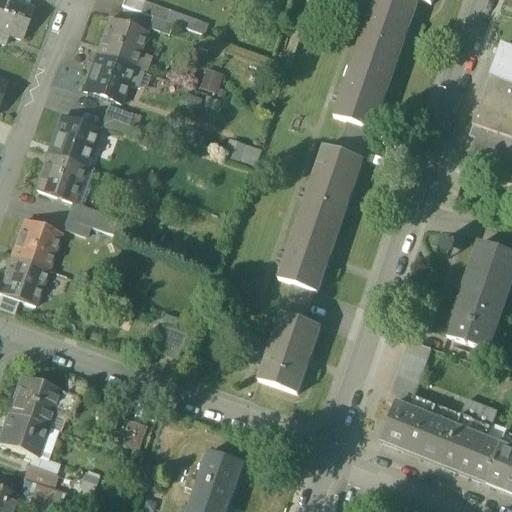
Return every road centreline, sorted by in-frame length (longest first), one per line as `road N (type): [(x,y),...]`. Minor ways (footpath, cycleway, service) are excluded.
road 1 (residential): [(337,445),(485,0)]
road 2 (residential): [(12,331),(337,445)]
road 3 (residential): [(0,200),(72,2)]
road 4 (residential): [(445,511),(330,472)]
